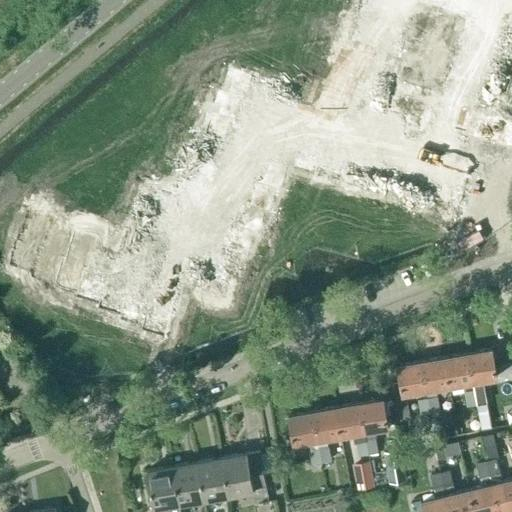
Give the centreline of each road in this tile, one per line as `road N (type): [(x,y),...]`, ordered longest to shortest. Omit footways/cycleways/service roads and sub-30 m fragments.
road 1 (unclassified): [(57,446),(511,268)]
road 2 (tertiary): [(0,95),(115,0)]
